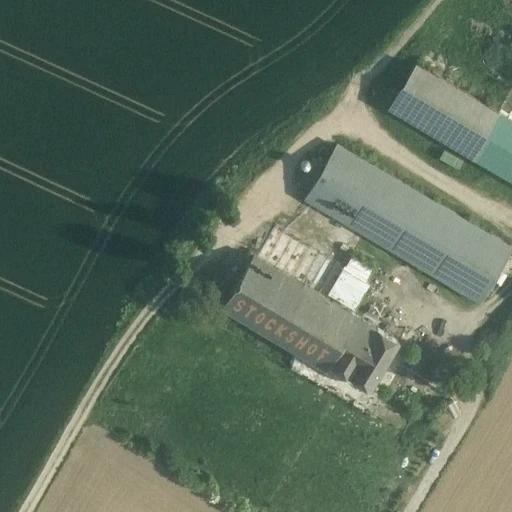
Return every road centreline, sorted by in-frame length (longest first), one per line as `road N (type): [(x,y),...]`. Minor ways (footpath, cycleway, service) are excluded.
road 1 (track): [(27,511),(144,316),(261,194),(455,311),(477,387),(408,511)]
road 2 (track): [(435,0),(261,194)]
